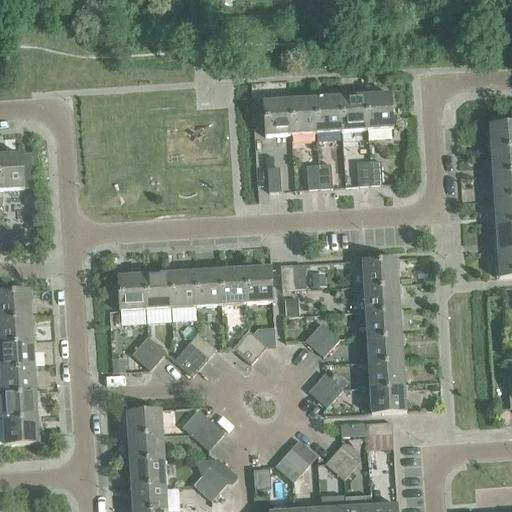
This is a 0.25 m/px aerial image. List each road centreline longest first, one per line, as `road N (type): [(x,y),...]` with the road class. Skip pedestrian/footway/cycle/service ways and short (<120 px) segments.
road 1 (residential): [(71,235),(428,216),(437,201),(429,107),(446,82),(511,79)]
road 2 (residential): [(238,440),(270,439),(299,426),(299,396),(279,375),(221,396)]
road 3 (residential): [(0,111),(53,113),(64,136),(71,235)]
road 4 (residential): [(221,396),(194,386),(79,394)]
road 5 (residential): [(79,394),(72,265)]
road 6 (residential): [(511,449),(462,452),(435,469),(436,511)]
